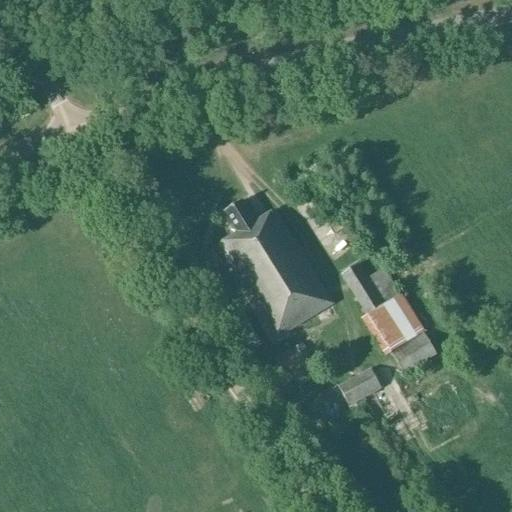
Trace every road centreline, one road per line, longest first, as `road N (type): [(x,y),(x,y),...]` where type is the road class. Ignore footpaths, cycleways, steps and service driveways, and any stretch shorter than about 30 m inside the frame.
road 1 (tertiary): [(75,128),(258,69),(511,15)]
road 2 (track): [(317,511),(85,147)]
road 3 (unclassified): [(75,128),(0,7)]
